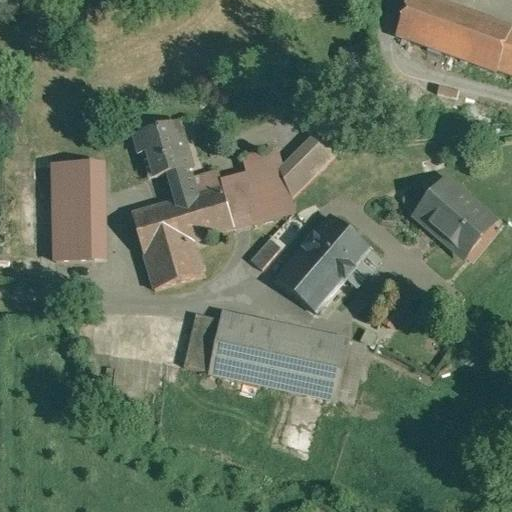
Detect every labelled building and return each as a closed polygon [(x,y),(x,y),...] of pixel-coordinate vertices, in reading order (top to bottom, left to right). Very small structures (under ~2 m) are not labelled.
[(511,30),(427,0),(412,0),(399,37),(497,72),(511,32),(511,30)] [(511,31),(511,32),(497,72),(511,76),(511,31)] [(370,44),(342,50),(346,73),(375,67),(370,44)] [(180,125),(136,138),(142,156),(149,153),(157,180),(170,176),(179,204),(198,198),(193,182),(190,170),(192,169),(180,125)] [(341,152),(321,132),(281,171),(290,203),(341,152)] [(246,177),(224,184),(238,231),(294,214),(290,203),(281,171),(275,152),(242,162),(246,177)] [(94,167),(55,168),(57,263),(95,262),(94,167)] [(219,174),(193,182),(198,198),(224,190),(219,174)] [(495,224),(447,183),(417,218),(429,228),(430,228),(466,259),(495,224)] [(179,204),(147,213),(133,216),(145,257),(146,257),(156,292),(204,278),(194,243),(236,231),(224,190),(198,198),(179,204)] [(335,219),(278,279),(318,313),(374,252),(335,219)] [(271,242),(252,264),(263,273),(282,251),(271,242)] [(350,343),(224,315),(222,322),(210,375),(354,407),(359,383),(342,379),(350,343)] [(222,322),(197,316),(185,369),(210,375),(222,322)]
